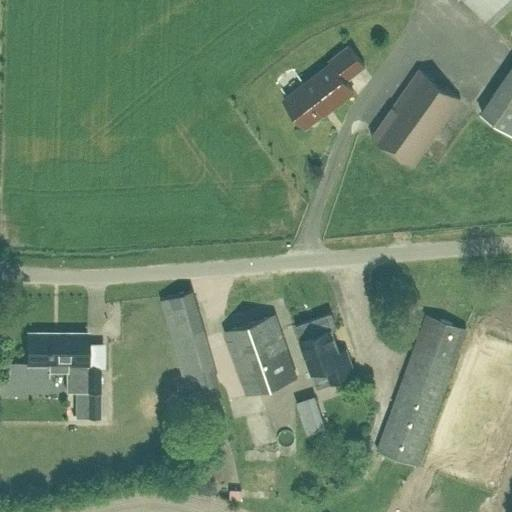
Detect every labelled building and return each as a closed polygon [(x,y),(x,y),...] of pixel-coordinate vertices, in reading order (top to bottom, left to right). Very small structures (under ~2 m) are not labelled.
[(511,5),(511,0),(469,0),(491,24),(511,5)] [(364,65),(348,45),(328,60),(329,62),(283,98),(305,126),(352,89),(345,80),(364,65)] [(511,61),(478,109),(511,133),(511,61)] [(460,98),(417,68),(370,135),(413,165),(460,98)] [(191,288),(191,287),(160,297),(185,391),(212,383),(197,325),(200,324),(191,288)] [(468,327),(426,312),(377,449),(418,464),(468,327)] [(293,376),(273,313),(223,330),(244,392),(293,376)] [(333,328),(328,313),(293,324),(298,338),(297,339),(308,371),(309,370),(315,386),(352,374),(343,348),(336,351),(328,329),(333,328)] [(84,332),(25,332),(25,363),(49,363),(49,370),(63,370),(63,390),(97,391),(97,367),(103,367),(103,344),(84,344),(84,332)] [(325,394),(349,391),(347,381),(323,385),(325,394)] [(102,392),(89,392),(89,417),(102,417),(102,392)]
